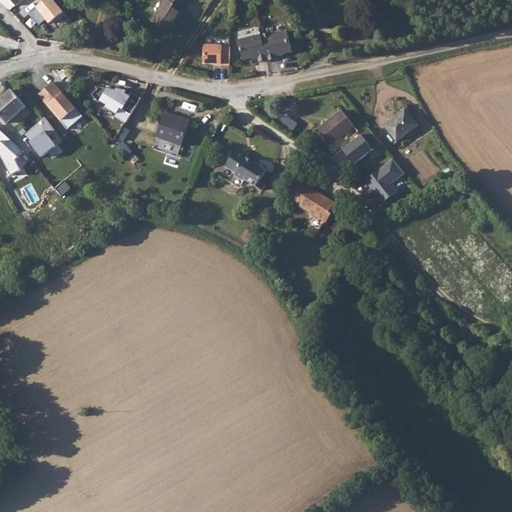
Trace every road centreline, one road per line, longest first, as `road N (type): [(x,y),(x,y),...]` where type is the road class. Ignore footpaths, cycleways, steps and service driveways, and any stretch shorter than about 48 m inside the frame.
road 1 (unclassified): [(0,71),(69,59),(207,86),(268,87),(511,32)]
road 2 (track): [(207,86),(344,180),(361,205),(352,222),(358,268),(391,315),(511,426)]
road 3 (track): [(361,205),(454,307),(511,333)]
